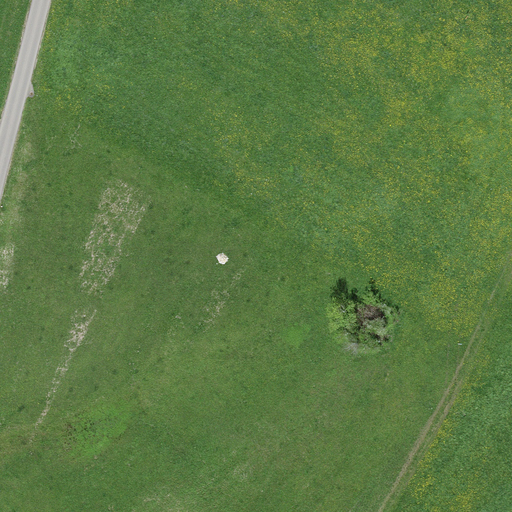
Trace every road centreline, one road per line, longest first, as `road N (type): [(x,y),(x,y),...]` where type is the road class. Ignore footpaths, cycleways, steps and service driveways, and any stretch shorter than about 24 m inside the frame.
road 1 (track): [(388,511),(511,273)]
road 2 (tertiary): [(0,160),(40,0)]
